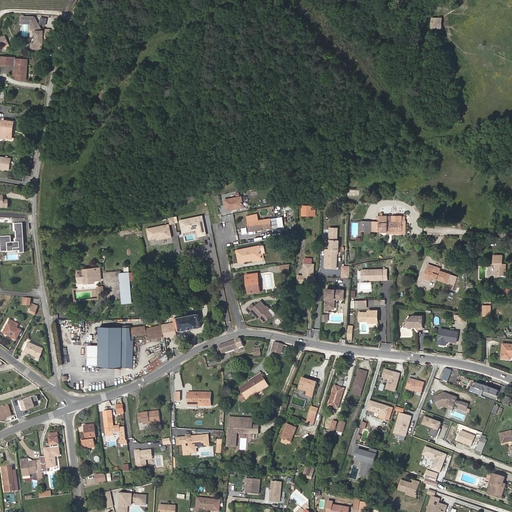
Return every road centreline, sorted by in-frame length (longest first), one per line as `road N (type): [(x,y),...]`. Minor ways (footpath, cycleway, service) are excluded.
road 1 (unclassified): [(67,12),(33,216),(53,389)]
road 2 (tertiary): [(242,333),(444,360),(511,379)]
road 3 (tertiary): [(67,409),(242,333)]
